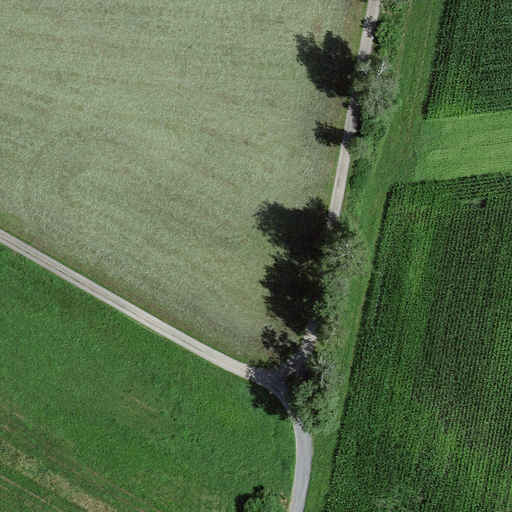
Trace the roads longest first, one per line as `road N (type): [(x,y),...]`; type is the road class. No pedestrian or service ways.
road 1 (track): [(375,0),(309,345),(275,386)]
road 2 (track): [(275,386),(0,237)]
